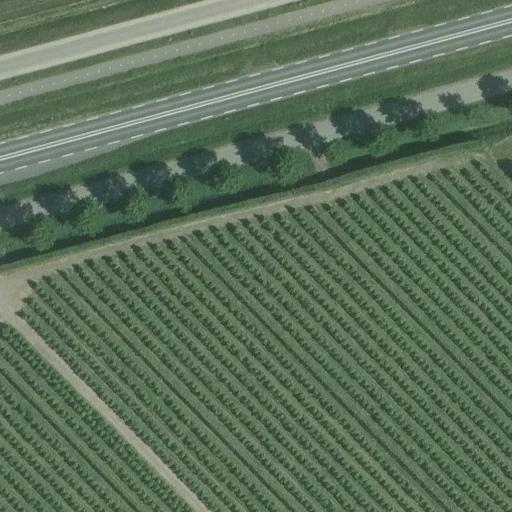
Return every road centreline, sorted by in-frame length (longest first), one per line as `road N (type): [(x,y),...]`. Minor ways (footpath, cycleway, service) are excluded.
road 1 (unclassified): [(0,217),(511,79)]
road 2 (primary): [(0,159),(511,22)]
road 3 (unclassified): [(262,0),(0,70)]
